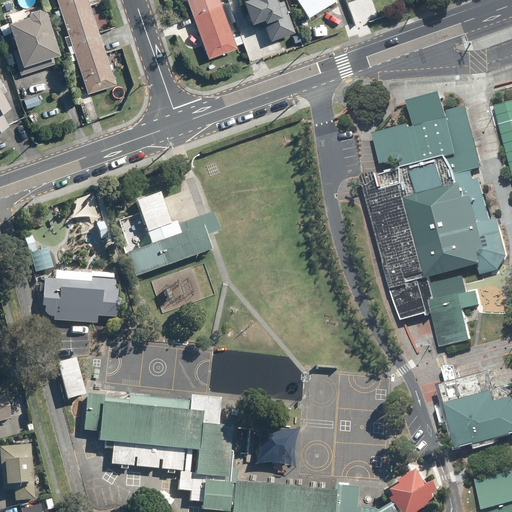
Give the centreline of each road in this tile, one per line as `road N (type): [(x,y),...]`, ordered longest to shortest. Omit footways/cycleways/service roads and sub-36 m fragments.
road 1 (tertiary): [(178,123),(511,4)]
road 2 (tertiary): [(0,187),(178,123)]
road 3 (residential): [(138,0),(178,123)]
